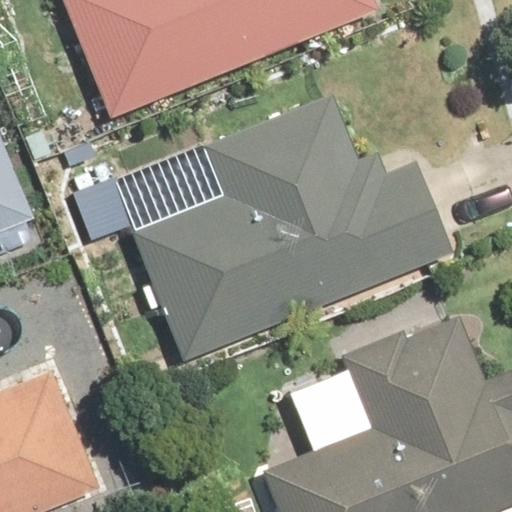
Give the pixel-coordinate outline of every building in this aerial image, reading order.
[(52,0),(99,118),(369,12),(364,0),(52,0)] [(222,201),(129,235),(170,345),(443,243),(414,164),(383,176),(376,159),(359,165),(334,99),(202,148),(222,201)] [(0,277),(44,262),(0,140),(0,277)] [(274,471),(288,511),(503,511),(511,509),(511,463),(462,322),(344,364),(370,437),(274,471)] [(0,511),(27,511),(85,494),(33,372),(0,383),(0,511)]
